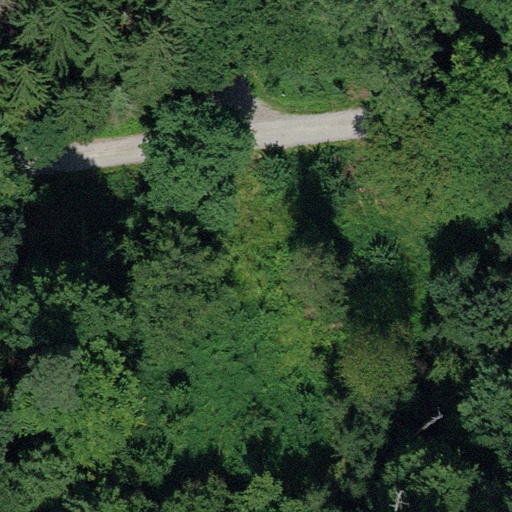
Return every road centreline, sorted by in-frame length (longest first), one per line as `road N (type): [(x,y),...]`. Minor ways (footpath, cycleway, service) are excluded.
road 1 (track): [(511,112),(0,168)]
road 2 (track): [(249,0),(212,145)]
